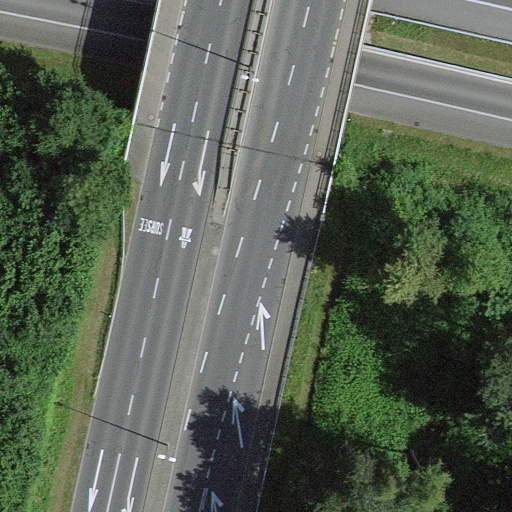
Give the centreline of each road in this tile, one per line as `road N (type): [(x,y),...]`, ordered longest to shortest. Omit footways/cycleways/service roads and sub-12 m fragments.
road 1 (primary): [(219,0),(107,511)]
road 2 (motorway): [(41,0),(511,104)]
road 3 (primary): [(213,396),(306,0)]
